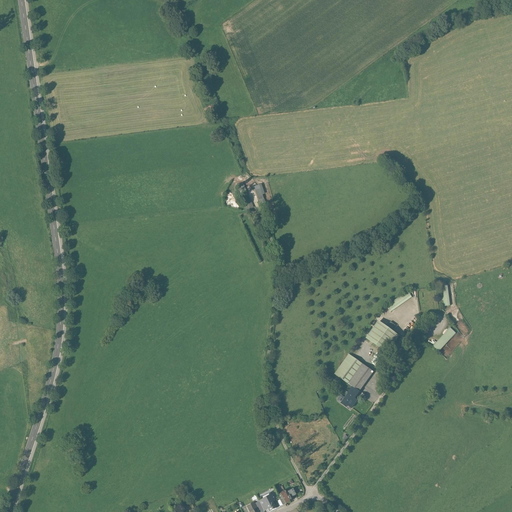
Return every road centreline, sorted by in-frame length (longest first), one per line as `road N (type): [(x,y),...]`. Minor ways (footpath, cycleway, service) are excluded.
road 1 (secondary): [(21,0),(61,288),(56,356),(8,511)]
road 2 (track): [(311,489),(442,315),(379,318),(354,355),(377,369),(365,388)]
road 3 (track): [(311,489),(268,392),(273,244),(247,186)]
